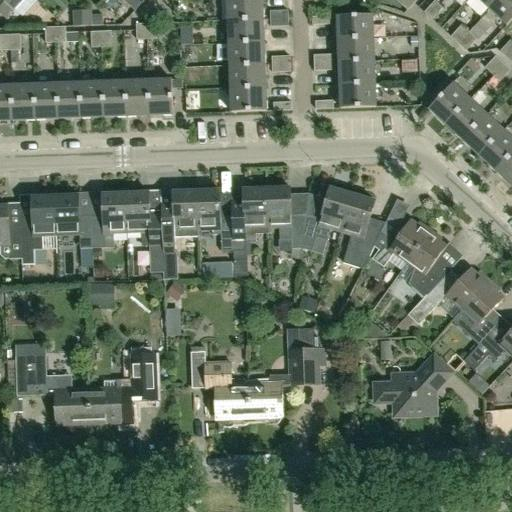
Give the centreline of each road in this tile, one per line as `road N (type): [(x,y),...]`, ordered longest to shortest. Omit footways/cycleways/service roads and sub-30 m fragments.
road 1 (residential): [(0,481),(511,464)]
road 2 (residential): [(306,150),(0,161)]
road 3 (residential): [(511,242),(408,151),(306,150)]
road 4 (residential): [(306,150),(299,0)]
